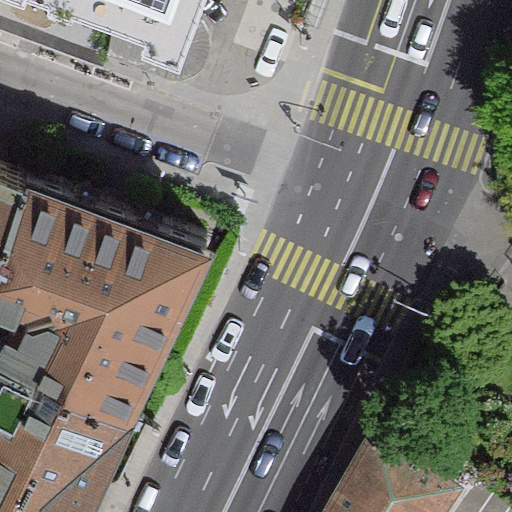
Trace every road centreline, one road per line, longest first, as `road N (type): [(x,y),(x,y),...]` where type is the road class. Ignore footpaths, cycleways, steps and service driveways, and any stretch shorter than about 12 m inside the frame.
road 1 (residential): [(0,56),(371,198)]
road 2 (primary): [(226,511),(371,198)]
road 3 (primary): [(371,198),(448,0)]
